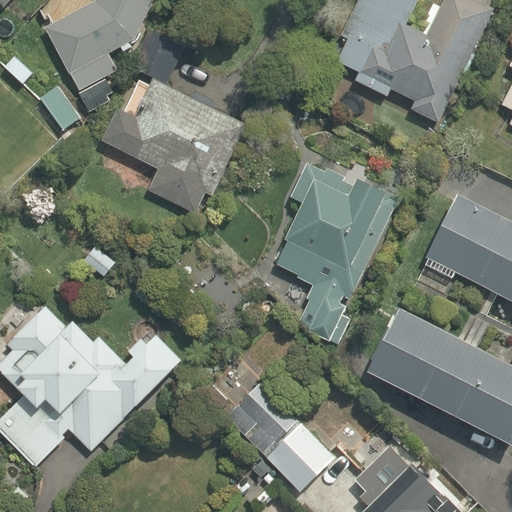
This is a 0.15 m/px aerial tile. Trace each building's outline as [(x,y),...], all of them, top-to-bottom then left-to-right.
[(107,54),(118,48),(121,54),(132,48),(128,42),(138,36),(153,0),(80,0),(37,26),(75,91),(115,67),(107,54)] [(491,3),(483,0),(353,0),(326,60),(357,73),(352,84),(382,97),(386,86),(413,98),(408,109),(439,122),(491,3)] [(149,203),(196,216),(203,191),(213,194),(246,76),(152,50),(135,113),(113,106),(104,139),(158,172),(149,203)] [(511,78),(500,105),(511,110),(506,123),(511,125),(511,78)] [(62,87),(39,102),(58,132),(81,118),(62,87)] [(302,158),(287,199),(298,203),(273,271),(315,286),(299,328),(341,344),(396,192),(302,158)] [(511,224),(455,198),(421,270),(451,284),(455,276),(511,303),(511,224)] [(283,303),(201,229),(145,291),(227,365),(283,303)] [(74,268),(0,350),(0,372),(36,404),(0,443),(0,450),(26,474),(62,435),(86,456),(174,357),(74,268)] [(366,369),(504,442),(511,426),(511,368),(397,309),(366,369)] [(224,420),(263,457),(298,419),(259,383),(224,420)] [(300,495),(332,456),(295,425),(263,464),(300,495)] [(437,492),(386,444),(352,479),(363,491),(357,497),(366,506),(359,511),(428,511),(423,506),(437,492)]
